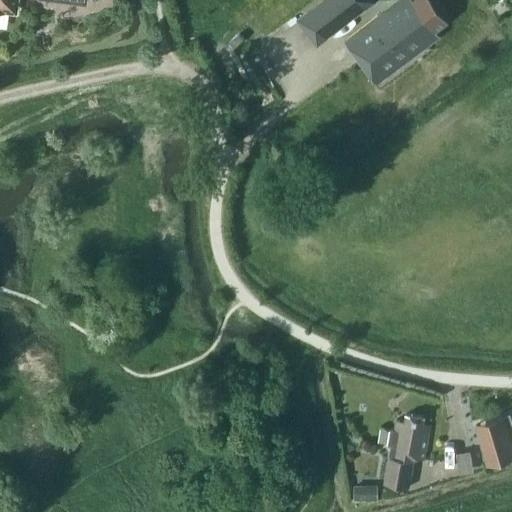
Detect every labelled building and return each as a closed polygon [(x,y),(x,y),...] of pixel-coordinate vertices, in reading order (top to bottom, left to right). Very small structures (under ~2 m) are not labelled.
[(0,0),(0,12),(3,13),(3,10),(12,12),(13,0),(0,0)] [(359,0),(326,0),(319,6),(337,29),(365,8),(359,0)] [(386,13),(347,42),(361,61),(371,54),(387,76),(441,35),(438,30),(450,21),(434,0),(411,0),(389,17),(386,13)] [(354,21),(340,31),(346,39),(360,29),(354,21)] [(389,444),(392,445),(385,483),(410,488),(415,458),(425,460),(431,428),(424,427),(425,419),(408,415),(406,424),(399,423),(397,431),(391,430),(389,444)] [(511,423),(508,425),(505,416),(477,425),(488,464),(511,456),(511,423)] [(355,499),(379,499),(379,485),(355,485),(355,499)]
